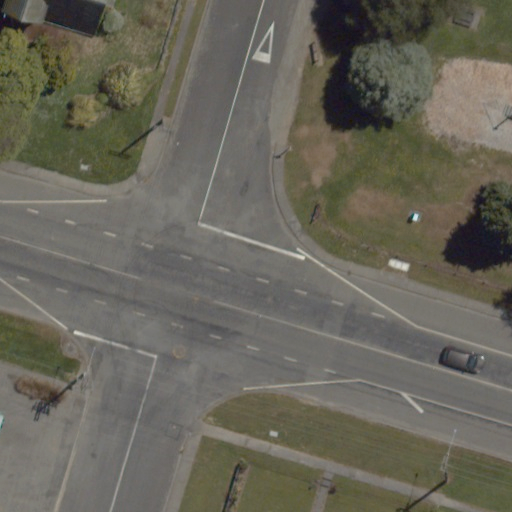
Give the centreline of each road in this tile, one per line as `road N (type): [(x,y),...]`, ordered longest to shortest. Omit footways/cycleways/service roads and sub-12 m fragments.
road 1 (primary): [(178,288),(511,388)]
road 2 (residential): [(178,288),(263,0)]
road 3 (residential): [(110,511),(178,288)]
road 4 (primary): [(0,236),(178,288)]
